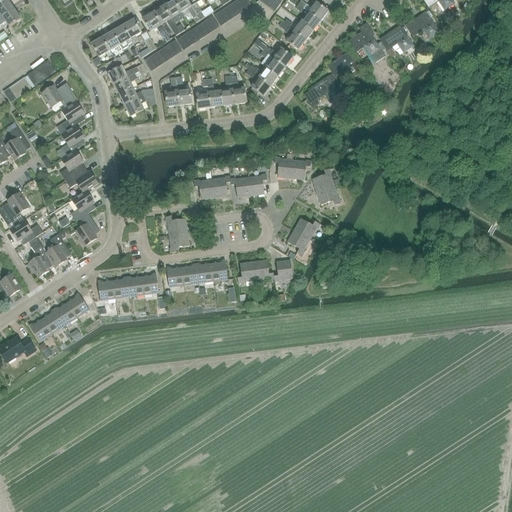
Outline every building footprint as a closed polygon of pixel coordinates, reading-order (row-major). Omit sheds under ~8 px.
[(15,10),(8,0),(6,0),(0,4),(0,13),(3,17),(3,18),(15,10)] [(200,21),(186,0),(175,0),(173,1),(181,14),(188,10),(196,23),(200,21)] [(186,0),(200,21),(205,18),(197,5),(202,2),(201,0),(186,0)] [(246,0),(240,0),(240,1),(246,10),(251,7),(246,0)] [(275,0),(268,0),(264,6),(269,9),(275,0)] [(281,3),(277,0),(275,0),(269,9),(274,13),(281,3)] [(422,0),(428,9),(430,8),(433,12),(439,8),(437,4),(438,3),(445,12),(454,5),(451,0),(422,0)] [(171,20),(181,14),(173,1),(163,8),(171,20)] [(246,10),(240,1),(235,4),(241,14),(246,10)] [(308,13),(320,22),(327,13),(315,3),(311,8),(301,1),(298,5),(303,10),(308,13)] [(241,14),(235,4),(230,7),(236,17),(241,14)] [(236,17),(230,7),(225,11),(231,20),(236,17)] [(163,8),(153,14),(161,27),(167,23),(176,38),(180,35),(176,28),(171,20),(163,8)] [(22,20),(15,10),(3,18),(3,17),(0,19),(0,26),(7,22),(10,28),(22,20)] [(231,20),(225,11),(220,14),(226,23),(231,20)] [(313,32),(320,22),(308,13),(300,23),(313,32)] [(169,41),(161,27),(153,14),(142,20),(150,33),(157,29),(166,43),(169,41)] [(226,23),(220,14),(215,17),(221,27),(226,23)] [(429,40),(439,34),(425,14),(405,27),(413,38),(423,31),(429,40)] [(212,19),(208,22),(214,31),(219,28),(212,19)] [(284,24),(283,25),(289,29),(289,28),(292,24),(287,20),(284,24)] [(134,22),(123,27),(132,43),(137,40),(136,37),(141,35),(134,22)] [(214,31),(208,22),(203,25),(209,34),(214,31)] [(300,23),(294,31),(293,32),(305,41),(313,32),(300,23)] [(209,34),(203,25),(198,28),(204,38),(209,34)] [(289,29),(283,25),(281,28),(286,32),(285,33),(290,36),(286,42),(298,51),(305,41),(293,32),(294,31),(289,28),(289,29)] [(360,35),(347,43),(354,54),(364,47),(371,57),(375,63),(385,57),(382,52),(386,50),(381,43),(377,45),(372,37),(374,36),(367,25),(360,30),(364,36),(361,37),(360,35)] [(180,26),(176,28),(180,35),(184,32),(180,26)] [(132,43),(123,27),(112,33),(119,46),(121,46),(122,48),(132,43)] [(400,28),(380,41),(387,51),(387,52),(391,58),(395,55),(391,49),(397,45),(404,54),(413,47),(405,35),(408,33),(404,27),(401,29),(400,28)] [(204,38),(198,28),(193,32),(199,41),(204,38)] [(199,41),(193,32),(188,35),(194,44),(199,41)] [(119,46),(112,33),(102,39),(109,52),(110,51),(119,46)] [(194,44),(188,35),(183,38),(189,47),(194,44)] [(189,47),(183,38),(177,42),(184,51),(189,47)] [(109,52),(102,39),(91,45),(98,58),(106,53),(108,58),(112,56),(110,51),(109,52)] [(156,50),(150,39),(145,42),(148,48),(139,54),(142,58),(151,53),(156,50)] [(256,42),(254,44),(263,51),(266,47),(257,40),(256,42)] [(175,43),(170,46),(177,56),(182,53),(175,43)] [(177,56),(170,46),(165,49),(172,59),(177,56)] [(266,47),(263,51),(273,58),(273,59),(285,68),(293,58),(281,49),(278,54),(272,50),(272,51),(266,47)] [(131,51),(135,58),(139,56),(136,49),(131,51)] [(172,59),(165,49),(160,52),(167,62),(172,59)] [(263,51),(260,55),(266,59),(270,62),(266,68),(265,69),(278,78),(285,68),(273,59),(273,58),(263,51)] [(167,62),(160,52),(155,56),(161,65),(167,62)] [(87,57),(91,66),(96,64),(91,54),(87,57)] [(351,80),(361,74),(348,54),(328,67),(335,78),(345,71),(351,80)] [(126,55),(115,60),(118,66),(129,61),(126,55)] [(161,65),(155,56),(150,59),(157,69),(161,65)] [(157,69),(150,59),(145,63),(151,72),(157,69)] [(108,71),(118,66),(115,60),(105,65),(108,71)] [(136,68),(125,73),(122,68),(109,74),(114,85),(135,75),(144,69),(139,60),(133,63),(136,68)] [(48,62),(43,66),(50,76),(55,73),(48,62)] [(248,64),(245,67),(249,69),(248,71),(258,78),(270,88),(278,78),(265,69),(263,73),(258,69),(257,70),(252,66),(251,67),(248,64)] [(50,76),(43,66),(38,69),(45,80),(50,76)] [(45,80),(38,69),(32,73),(40,84),(45,80)] [(148,73),(144,69),(135,75),(114,85),(119,95),(133,89),(130,83),(138,79),(137,78),(141,76),(142,77),(148,73)] [(202,79),(201,71),(187,73),(188,87),(196,86),(196,79),(202,79)] [(248,71),(245,74),(251,78),(256,82),(251,88),(263,97),(270,88),(258,78),(248,71)] [(40,84),(32,73),(27,76),(35,87),(40,84)] [(182,77),(177,78),(180,106),(192,105),(190,89),(184,90),(182,77)] [(234,106),(231,77),(225,78),(227,91),(221,92),(223,107),(234,106)] [(237,77),(231,77),(234,106),(247,104),(245,89),(239,90),(237,77)] [(333,109),(344,102),(328,77),(309,90),(310,92),(304,96),(312,108),(318,105),(316,101),(326,95),(332,104),(330,105),(333,109)] [(31,89),(24,78),(19,82),(26,93),(31,89)] [(180,106),(177,78),(171,79),(172,92),(165,93),(167,108),(180,106)] [(211,108),(207,80),(203,81),(203,88),(202,88),(203,94),(197,95),(199,110),(211,108)] [(212,80),(207,80),(211,108),(223,107),(221,92),(214,93),(214,86),(213,87),(212,80)] [(26,93),(19,82),(14,86),(21,96),(26,93)] [(54,87),(42,95),(51,109),(61,103),(65,109),(65,110),(76,102),(77,102),(66,85),(57,91),(54,87)] [(21,96),(14,86),(8,89),(16,100),(21,96)] [(16,100),(8,89),(3,93),(10,103),(16,100)] [(136,95),(133,89),(119,95),(124,106),(146,95),(147,96),(154,95),(153,89),(144,91),(136,95)] [(156,107),(154,95),(147,96),(146,95),(124,106),(130,117),(143,111),(141,105),(146,102),(148,102),(149,108),(156,107)] [(84,114),(76,102),(65,110),(65,109),(62,112),(68,121),(60,126),(65,134),(76,127),(85,120),(82,115),(84,114)] [(68,145),(61,150),(57,153),(61,160),(76,151),(85,144),(82,140),(84,139),(76,127),(65,134),(62,136),(68,145)] [(5,147),(11,156),(15,161),(27,153),(26,151),(31,148),(18,128),(10,133),(15,141),(5,147)] [(6,159),(11,156),(5,147),(0,138),(0,165),(8,161),(6,159)] [(83,163),(76,151),(61,160),(67,169),(60,174),(65,182),(85,169),(82,164),(83,163)] [(277,178),(291,179),(293,161),(280,160),(280,159),(275,158),(274,164),(281,165),(281,168),(279,168),(277,178)] [(306,163),(293,161),(291,179),(305,181),(306,171),(303,170),(304,167),(311,168),(311,162),(306,161),(306,163)] [(77,184),(83,193),(86,192),(98,185),(89,172),(88,173),(85,169),(65,182),(70,189),(77,184)] [(313,180),(317,193),(334,187),(330,175),(331,174),(330,169),(324,171),(326,178),(323,179),(322,177),(313,180)] [(262,177),(248,179),(251,197),(265,195),(263,185),(261,185),(261,182),(267,181),(266,175),(261,176),(262,177)] [(225,179),(213,181),(215,199),(228,197),(227,187),(225,187),(224,184),(231,183),(230,180),(231,180),(230,177),(225,178),(225,179)] [(231,180),(230,180),(231,183),(231,186),(238,185),(239,188),(236,189),(238,199),(251,197),(248,179),(236,181),(235,179),(231,180)] [(215,199),(213,181),(199,182),(199,181),(194,182),(195,188),(202,187),(202,190),(200,190),(201,201),(215,199)] [(338,200),(334,187),(317,193),(321,206),(331,203),(330,200),(333,199),(335,206),(341,204),(339,199),(338,200)] [(94,204),(86,192),(83,193),(72,201),(78,210),(71,215),(76,223),(80,220),(88,215),(96,210),(92,205),(94,204)] [(16,226),(25,221),(20,214),(29,208),(19,194),(8,201),(9,203),(4,207),(16,226)] [(59,203),(62,210),(69,207),(66,201),(59,203)] [(100,232),(88,215),(80,220),(85,227),(76,233),(85,247),(97,239),(95,236),(100,232)] [(172,217),(166,218),(166,223),(168,223),(169,236),(187,233),(186,220),(175,221),(176,224),(173,224),(172,217)] [(294,231),(310,241),(317,229),(318,230),(320,225),(315,222),(312,228),(309,227),(310,225),(301,220),(294,231)] [(23,247),(29,243),(35,238),(43,233),(37,225),(31,230),(25,221),(16,226),(10,231),(18,243),(19,242),(23,247)] [(297,254),(302,257),(303,261),(306,262),(310,256),(304,252),(310,241),(294,231),(288,243),(296,248),(298,246),(300,248),(297,254)] [(179,248),(189,247),(187,233),(169,236),(171,249),(170,249),(171,254),(177,253),(176,246),(179,246),(179,248)] [(66,259),(71,256),(58,236),(50,241),(55,248),(46,254),(54,266),(55,268),(67,260),(66,259)] [(35,238),(29,243),(31,246),(30,247),(33,251),(38,258),(28,264),(37,279),(50,271),(49,269),(54,266),(46,254),(38,242),(35,238)] [(267,261),(254,263),(257,281),(269,280),(269,281),(274,280),(274,277),(274,274),(267,275),(266,272),(269,272),(267,261)] [(281,276),(274,277),(274,280),(275,283),(280,282),(280,281),(293,279),(290,261),(277,263),(278,273),(280,273),(281,276)] [(212,265),(211,265),(213,282),(228,280),(225,263),(217,264),(216,262),(212,265)] [(257,281),(254,263),(240,265),(242,275),(244,275),(244,278),(237,279),(238,285),(243,284),(243,283),(257,281)] [(205,266),(196,267),(199,284),(213,282),(211,265),(209,265),(206,264),(205,266)] [(182,269),(184,286),(199,284),(196,267),(188,268),(187,266),(183,268),(182,269)] [(167,271),(169,288),(184,286),(182,269),(180,269),(177,267),(176,270),(167,271)] [(0,276),(0,293),(3,299),(8,296),(9,297),(21,289),(12,275),(3,281),(0,276)] [(144,278),(142,278),(144,296),(159,293),(156,276),(148,277),(147,275),(144,278)] [(127,280),(130,298),(144,296),(142,278),(140,278),(137,277),(136,279),(127,280)] [(114,282),(113,282),(115,300),(130,298),(127,280),(119,281),(118,279),(114,282)] [(107,283),(98,284),(101,302),(115,300),(113,282),(112,282),(108,281),(107,283)] [(68,304),(67,304),(77,319),(89,311),(80,296),(72,301),(70,300),(68,304)] [(62,308),(55,312),(64,327),(77,319),(67,304),(66,305),(62,305),(62,308)] [(64,327),(55,312),(48,317),(46,315),(43,320),(42,320),(52,335),(64,327)] [(37,321),(37,324),(30,328),(39,343),(52,335),(42,320),(41,321),(37,321)] [(27,357),(36,352),(29,340),(22,344),(17,338),(10,343),(9,342),(0,347),(0,352),(8,365),(24,354),(27,357)] [(41,357),(47,353),(38,342),(33,346),(41,357)]
